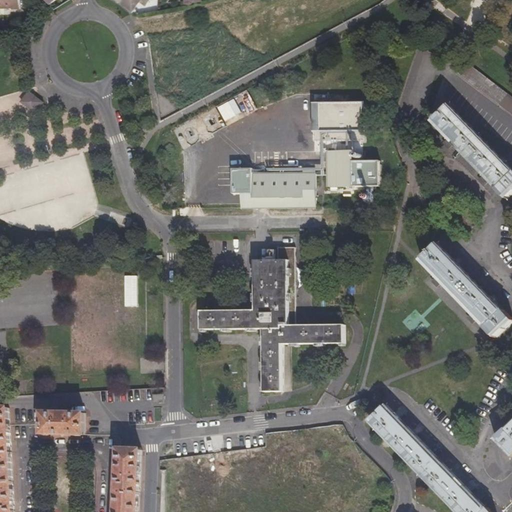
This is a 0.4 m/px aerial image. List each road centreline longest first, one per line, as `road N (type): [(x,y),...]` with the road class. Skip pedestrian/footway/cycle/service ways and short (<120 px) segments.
road 1 (residential): [(404,511),(404,483),(355,433),(348,413),(173,434)]
road 2 (residential): [(169,227),(173,434)]
road 3 (residential): [(102,511),(103,461),(94,453),(41,449),(24,455),(28,511)]
road 4 (residential): [(150,436),(102,424),(90,399),(0,402)]
road 5 (residential): [(100,88),(135,202),(169,227)]
road 6 (residential): [(169,227),(312,223)]
road 7 (residential): [(90,9),(55,24),(47,61),(62,83),(100,88)]
